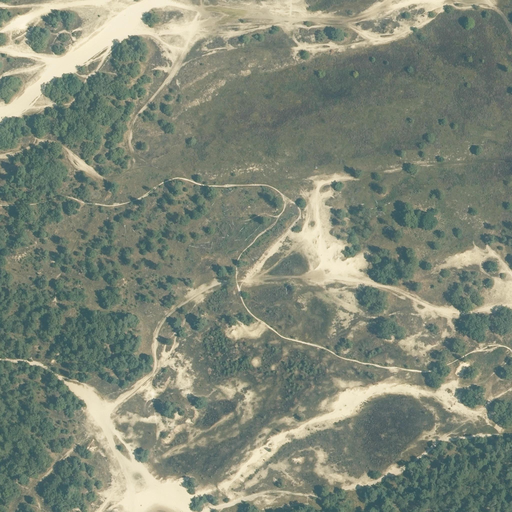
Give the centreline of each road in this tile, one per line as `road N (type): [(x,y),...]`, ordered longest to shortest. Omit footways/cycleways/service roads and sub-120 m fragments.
road 1 (track): [(155,2),(342,25),(379,40),(410,31),(445,2),(484,0)]
road 2 (track): [(134,167),(131,126),(174,71),(200,8)]
